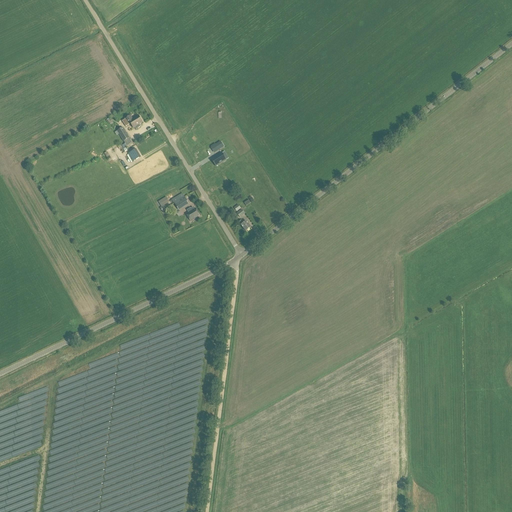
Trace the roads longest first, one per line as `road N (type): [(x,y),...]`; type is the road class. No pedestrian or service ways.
road 1 (tertiary): [(241,255),(511,43)]
road 2 (unclassified): [(241,255),(85,0)]
road 3 (tertiary): [(0,374),(241,255)]
road 4 (track): [(206,511),(235,260)]
